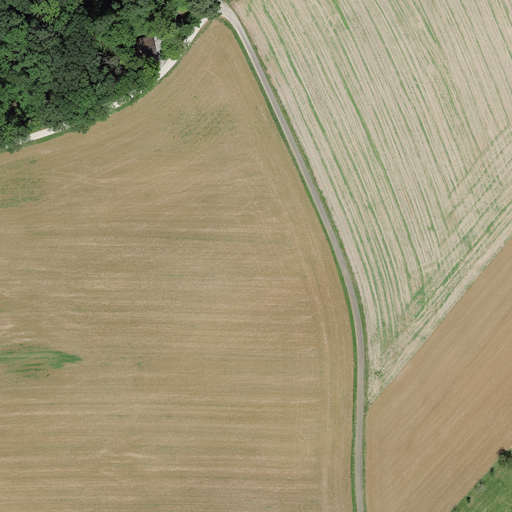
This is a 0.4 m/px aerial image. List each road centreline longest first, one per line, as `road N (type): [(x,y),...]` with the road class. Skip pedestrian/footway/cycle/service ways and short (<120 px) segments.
road 1 (track): [(358,511),(359,353),(351,295),(251,56),(213,0)]
road 2 (track): [(0,146),(118,104),(146,85),(212,0)]
